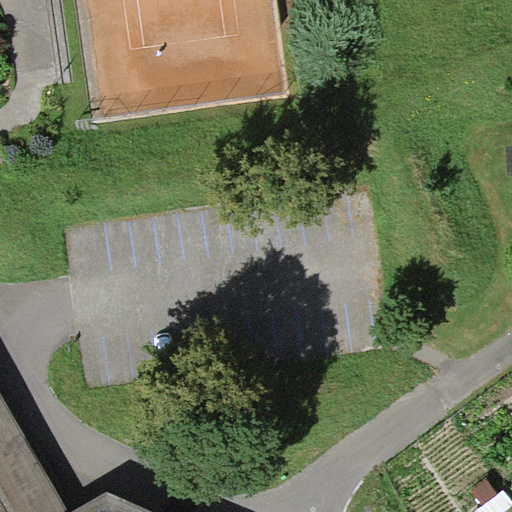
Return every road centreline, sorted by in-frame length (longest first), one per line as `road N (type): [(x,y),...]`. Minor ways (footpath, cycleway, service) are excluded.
road 1 (residential): [(218,511),(71,442),(0,347)]
road 2 (track): [(357,456),(511,345)]
